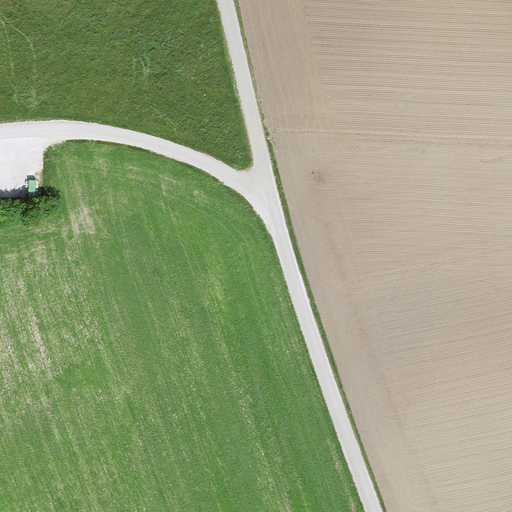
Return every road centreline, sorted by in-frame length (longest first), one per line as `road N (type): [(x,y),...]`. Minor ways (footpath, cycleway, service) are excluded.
road 1 (residential): [(374,511),(264,197)]
road 2 (residential): [(264,197),(211,165),(136,139),(0,129)]
road 3 (residential): [(264,197),(223,0)]
